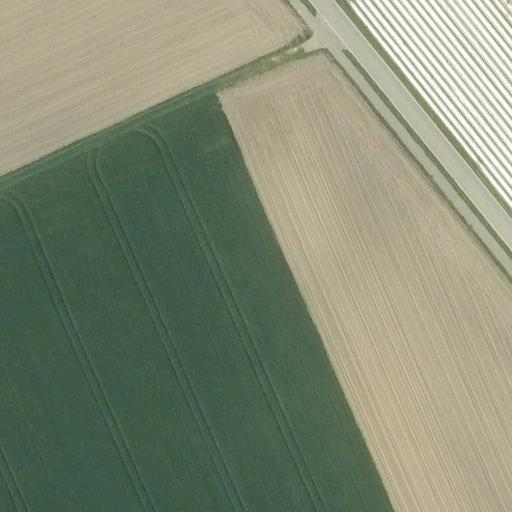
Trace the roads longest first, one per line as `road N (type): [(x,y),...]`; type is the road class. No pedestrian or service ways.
road 1 (track): [(343,26),(0,181)]
road 2 (unclassified): [(321,0),(511,235)]
